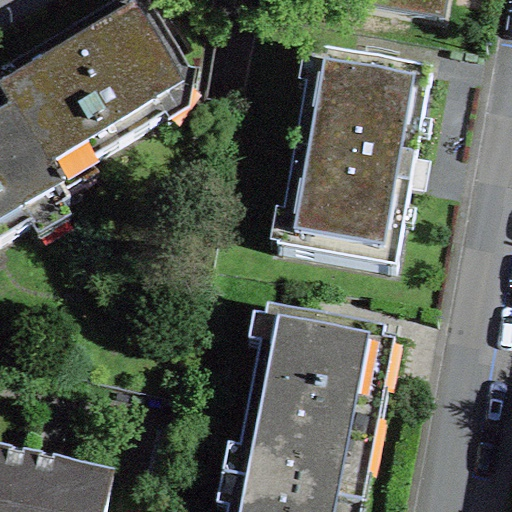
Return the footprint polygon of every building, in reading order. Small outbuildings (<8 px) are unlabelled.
[(134,0),(11,74),(0,80),(0,93),(6,104),(54,183),(85,164),(88,168),(165,121),(158,110),(184,94),(188,76),(142,0),(134,0)] [(330,0),(331,1),(444,21),(447,0),(330,0)] [(409,184),(412,164),(416,165),(431,78),(313,57),(313,60),(324,62),(318,92),(307,90),(284,221),(295,223),(290,252),(279,250),(278,254),(396,275),(412,188),(408,187),(409,184)] [(54,183),(6,104),(0,107),(0,248),(68,207),(54,183)] [(385,336),(267,313),(234,485),(352,508),(380,364),(385,336)] [(0,454),(0,511),(106,511),(114,480),(45,465),(0,454)] [(228,511),(351,511),(352,508),(234,485),(228,511)]
